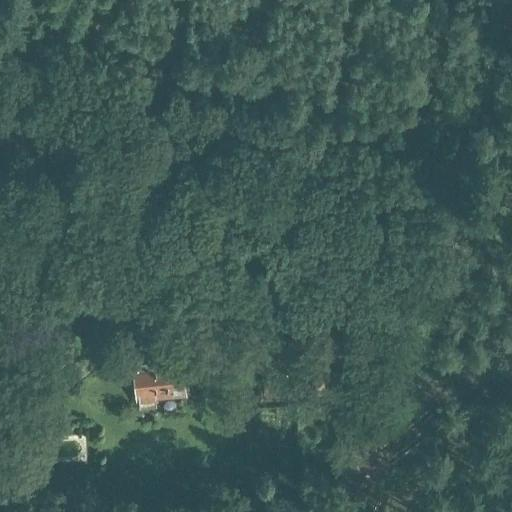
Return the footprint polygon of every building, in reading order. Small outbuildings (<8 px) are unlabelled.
[(163,310),(189,307),(187,287),(161,290),(163,310)] [(288,325),(287,344),(287,349),(342,347),(341,317),(287,319),(288,325)] [(287,344),(288,325),(250,326),(251,346),(287,344)] [(245,351),(243,338),(219,340),(219,352),(245,351)] [(183,394),(180,350),(134,353),(136,396),(140,396),(140,405),(156,404),(156,395),(183,394)] [(307,374),(306,394),(323,395),(323,375),(307,374)]
